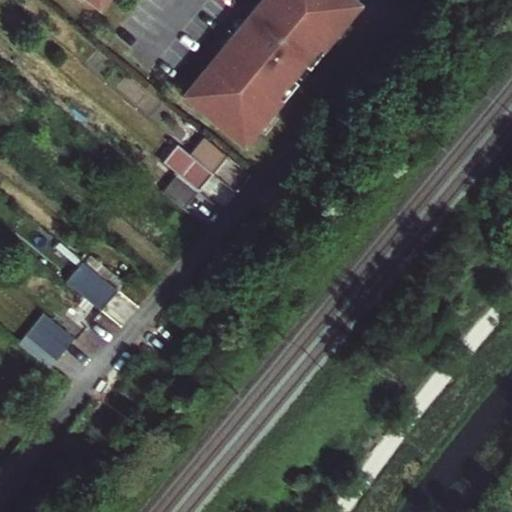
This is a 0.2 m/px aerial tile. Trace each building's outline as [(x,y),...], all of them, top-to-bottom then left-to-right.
[(224,46),(189,90),(208,106),(205,109),(246,142),(282,96),(278,93),(318,43),(322,47),(358,1),(356,0),(261,0),(245,20),(244,22),(248,26),(240,36),(235,32),(224,46)] [(216,40),(224,46),(235,32),(240,36),(248,26),(244,22),(245,20),(237,13),(216,40)] [(196,158),(217,175),(232,157),(211,140),(196,158)] [(182,176),(203,193),(217,175),(196,158),(182,146),(167,163),(182,176)] [(167,193),(188,210),(203,193),(182,176),(167,193)] [(68,283),(103,311),(120,290),(85,262),(68,283)] [(53,369),(72,335),(38,316),(19,350),(53,369)]
